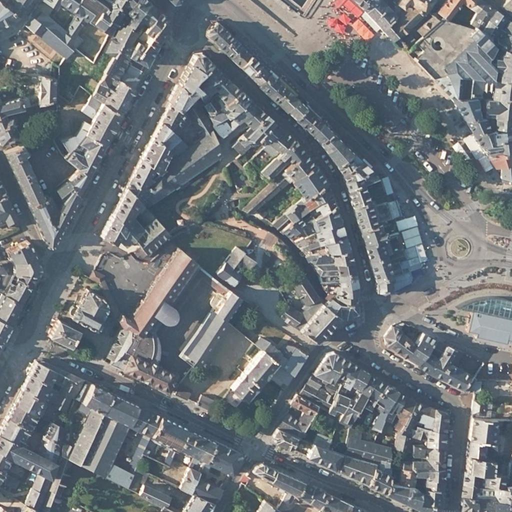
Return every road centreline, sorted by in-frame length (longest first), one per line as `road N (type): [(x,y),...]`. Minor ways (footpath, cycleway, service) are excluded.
road 1 (residential): [(183,21),(301,135),(331,177),(373,316)]
road 2 (secondary): [(183,21),(60,263)]
road 3 (tertiary): [(23,335),(256,446)]
road 4 (residential): [(449,511),(458,414),(450,399),(370,353),(359,333)]
road 5 (secondary): [(427,207),(286,64)]
road 6 (residential): [(359,333),(318,351),(256,446)]
road 7 (tertiary): [(256,446),(395,511)]
road 8 (residential): [(395,306),(511,360)]
